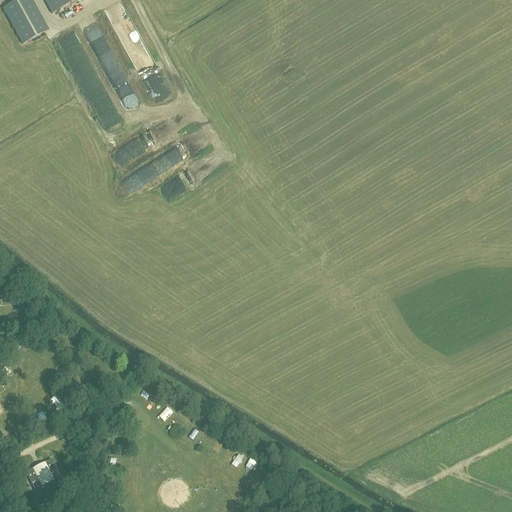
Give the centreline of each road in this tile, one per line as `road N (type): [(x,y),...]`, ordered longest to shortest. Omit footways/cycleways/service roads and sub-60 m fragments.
road 1 (track): [(0,466),(143,392),(251,471),(244,511)]
road 2 (track): [(0,419),(11,403),(108,348)]
